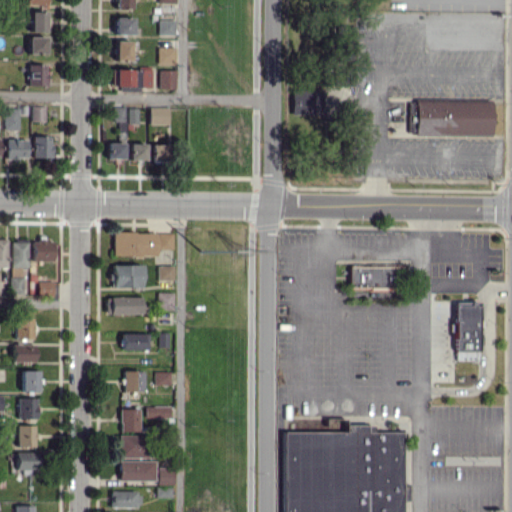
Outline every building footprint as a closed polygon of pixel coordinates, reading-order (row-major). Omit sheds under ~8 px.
[(44,31),(44,12),(29,11),(29,31),(44,31)] [(131,35),(132,17),(113,16),(113,34),(131,35)] [(173,20),(157,19),(156,34),(173,35),(173,20)] [(341,26),(341,50),(354,50),(353,26),(341,26)] [(26,53),(44,53),(44,36),(27,36),(26,53)] [(136,40),(114,40),(113,60),(129,61),(129,53),(135,53),(136,40)] [(173,63),(174,47),(156,46),(155,63),(173,63)] [(26,64),(27,85),(46,85),(45,63),(26,64)] [(150,69),(110,68),(109,87),(139,88),(139,87),(150,87),(150,69)] [(174,88),(174,69),(157,69),(157,88),(174,88)] [(352,85),(353,69),(333,69),(332,85),(352,85)] [(290,90),(290,113),(320,114),(320,90),(290,90)] [(489,136),(490,102),(413,100),(412,134),(489,136)] [(43,121),(44,106),(30,105),(30,120),(43,121)] [(147,123),(167,124),(167,107),(147,106),(147,123)] [(17,107),(3,107),(2,129),(17,129),(17,107)] [(136,123),(137,107),(112,107),(112,122),(116,122),(116,133),(124,133),(124,123),(136,123)] [(31,157),(50,157),(50,136),(31,135),(31,157)] [(4,158),(25,158),(25,139),(3,139),(4,158)] [(105,158),(122,158),(122,142),(105,142),(105,158)] [(143,143),(126,143),(127,160),(144,159),(143,143)] [(165,144),(149,144),(149,160),(165,161),(165,144)] [(171,232),(111,232),(111,255),(155,255),(155,248),(170,249),(171,232)] [(25,240),(8,240),(9,292),(21,292),(21,267),(25,267),(25,240)] [(30,260),(51,261),(52,240),(30,240),(30,260)] [(140,264),(111,264),(111,287),(140,287),(140,264)] [(156,279),(172,280),(172,265),(156,264),(156,279)] [(400,286),(399,264),(347,266),(348,288),(400,286)] [(36,280),(35,296),(51,296),(52,281),(36,280)] [(172,309),(172,292),(156,292),(155,309),(172,309)] [(138,313),(138,296),(103,296),(103,313),(138,313)] [(452,301),(453,359),(472,359),(472,352),(477,352),(476,301),(452,301)] [(30,338),(31,317),(14,317),(13,337),(30,338)] [(146,349),(146,333),(120,333),(120,349),(146,349)] [(10,361),(32,362),(33,344),(10,344),(10,361)] [(38,370),(19,370),(20,391),(38,391),(38,370)] [(121,391),(139,391),(140,371),(121,370),(121,391)] [(152,384),(168,384),(169,371),(152,371),(152,384)] [(34,419),(34,397),(15,397),(16,420),(34,419)] [(143,417),(168,417),(168,405),(143,406),(143,417)] [(136,431),(137,408),(118,408),(117,430),(136,431)] [(33,425),(14,424),(14,446),(33,446),(33,425)] [(281,511),(401,511),(401,499),(400,499),(401,431),(371,431),(371,424),(343,424),(343,432),(281,431),(281,511)] [(116,457),(147,457),(148,435),(117,434),(116,457)] [(36,452),(13,451),(13,471),(36,471),(36,452)] [(153,480),(153,460),(117,460),(117,480),(153,480)] [(155,484),(171,484),(172,467),(155,467),(155,484)] [(139,507),(139,491),(108,490),(108,506),(139,507)]
